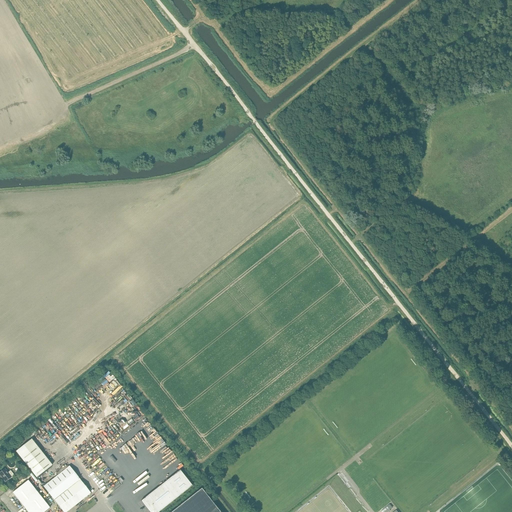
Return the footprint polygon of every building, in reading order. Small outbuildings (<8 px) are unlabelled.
[(52,465),(32,439),(16,452),(36,477),(52,465)] [(63,511),(67,511),(91,493),(69,466),(43,486),(63,511)] [(0,476),(1,477),(5,482),(14,475),(11,471),(8,473),(5,469),(0,473),(0,472),(0,476)] [(27,511),(44,511),(49,508),(28,481),(13,493),(27,511)] [(166,481),(141,501),(149,511),(158,511),(178,497),(166,481)] [(219,511),(217,508),(201,489),(171,511),(219,511)]
